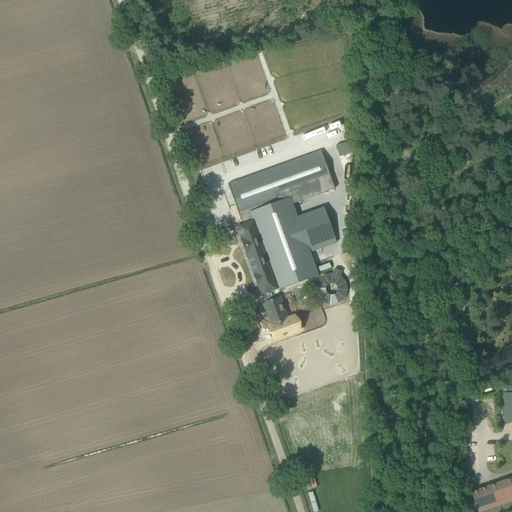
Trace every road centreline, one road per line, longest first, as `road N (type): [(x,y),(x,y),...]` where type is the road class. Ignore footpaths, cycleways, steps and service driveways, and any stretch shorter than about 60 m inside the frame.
road 1 (unclassified): [(298,511),(205,254)]
road 2 (track): [(205,254),(117,0)]
